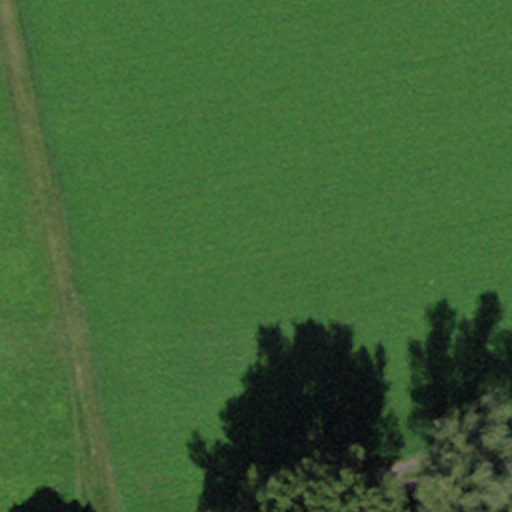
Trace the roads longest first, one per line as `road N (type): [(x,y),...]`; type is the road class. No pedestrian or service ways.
road 1 (track): [(0,0),(107,511)]
road 2 (track): [(511,451),(458,454),(301,511)]
